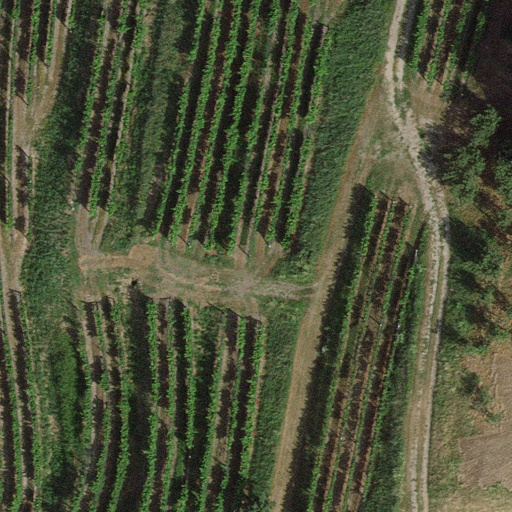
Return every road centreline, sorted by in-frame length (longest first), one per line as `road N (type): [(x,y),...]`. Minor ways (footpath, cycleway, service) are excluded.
road 1 (track): [(408,511),(415,394),(442,268),(429,169),(376,89)]
road 2 (track): [(279,511),(376,89)]
